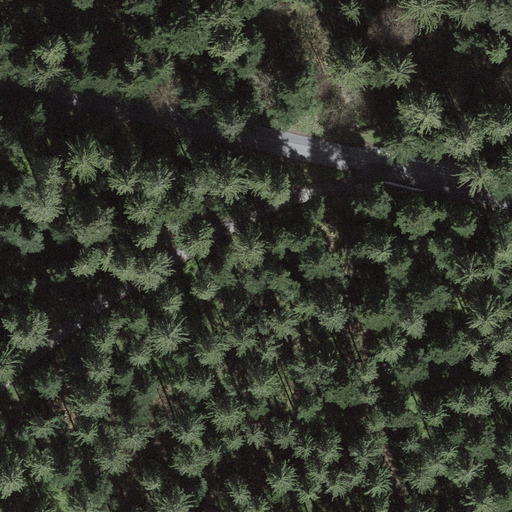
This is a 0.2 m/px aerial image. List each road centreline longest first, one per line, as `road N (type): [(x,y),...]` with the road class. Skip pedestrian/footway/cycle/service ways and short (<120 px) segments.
road 1 (unclassified): [(375,167),(214,232),(92,311),(0,384)]
road 2 (unclassified): [(0,69),(375,167)]
road 3 (track): [(403,511),(326,186)]
road 4 (track): [(511,117),(375,167)]
road 5 (unclassified): [(375,167),(511,199)]
